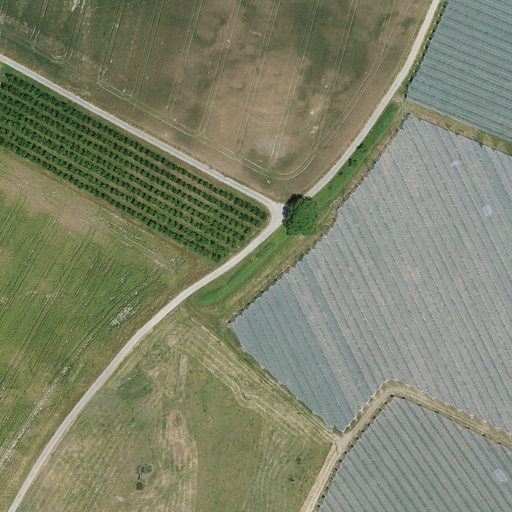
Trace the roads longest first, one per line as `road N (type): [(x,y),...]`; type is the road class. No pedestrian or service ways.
road 1 (track): [(436,0),(405,74),(344,162),(114,363),(46,451),(13,511)]
road 2 (track): [(293,214),(0,60)]
